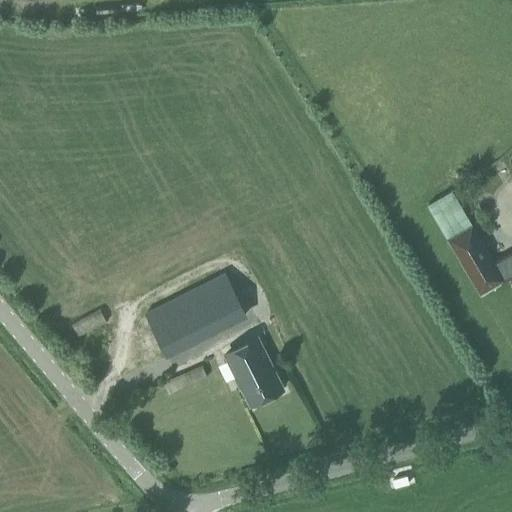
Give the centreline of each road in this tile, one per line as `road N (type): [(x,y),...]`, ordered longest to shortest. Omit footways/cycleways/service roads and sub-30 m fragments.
road 1 (unclassified): [(175,509),(511,421)]
road 2 (unclassified): [(175,509),(0,305)]
